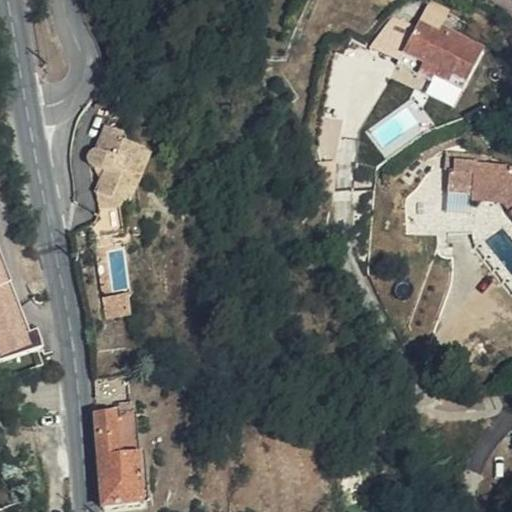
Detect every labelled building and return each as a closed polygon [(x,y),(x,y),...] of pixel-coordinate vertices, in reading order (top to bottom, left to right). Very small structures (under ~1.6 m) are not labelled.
[(443,83),(457,90),(463,81),(475,87),(491,54),(464,39),(460,45),(446,37),(426,26),(404,68),(440,88),(443,83)] [(450,31),(446,37),(460,45),(464,39),(450,31)] [(463,81),(457,90),(470,97),(475,87),(463,81)] [(104,155),(109,199),(121,203),(127,182),(137,184),(149,151),(124,141),(126,134),(113,128),(104,155)] [(104,155),(95,151),(90,162),(103,168),(105,182),(102,197),(109,199),(104,155)] [(456,173),(454,194),(480,196),(480,206),(511,209),(511,172),(486,170),(485,166),(463,163),(461,173),(456,173)] [(480,196),(454,194),(454,207),(467,208),(480,209),(480,206),(480,196)] [(481,212),(467,213),(454,213),(455,242),(483,241),(481,212)] [(0,358),(41,347),(35,332),(28,335),(0,258),(0,358)] [(130,295),(123,296),(126,316),(133,315),(130,295)] [(126,316),(123,296),(105,298),(108,318),(126,316)] [(57,408),(57,407),(48,375),(21,383),(30,416),(57,408)] [(14,419),(24,417),(17,384),(7,385),(14,419)] [(132,408),(94,413),(97,490),(98,502),(139,496),(132,408)]
